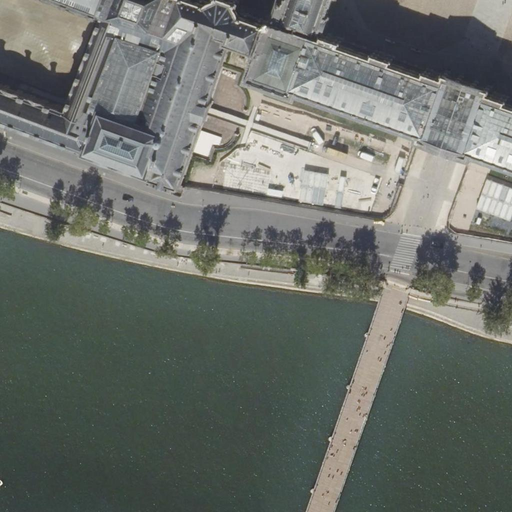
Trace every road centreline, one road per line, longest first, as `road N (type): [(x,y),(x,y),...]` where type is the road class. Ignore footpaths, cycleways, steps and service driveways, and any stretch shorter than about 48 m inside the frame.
road 1 (primary): [(0,157),(179,217),(511,272)]
road 2 (unknown): [(197,199),(417,228)]
